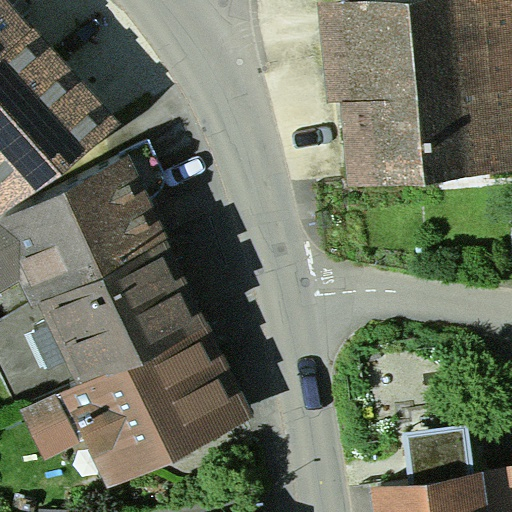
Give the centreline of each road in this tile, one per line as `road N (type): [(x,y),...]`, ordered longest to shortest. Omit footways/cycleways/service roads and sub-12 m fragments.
road 1 (tertiary): [(325,511),(285,276)]
road 2 (residential): [(285,276),(511,316)]
road 3 (tertiary): [(285,276),(212,60)]
